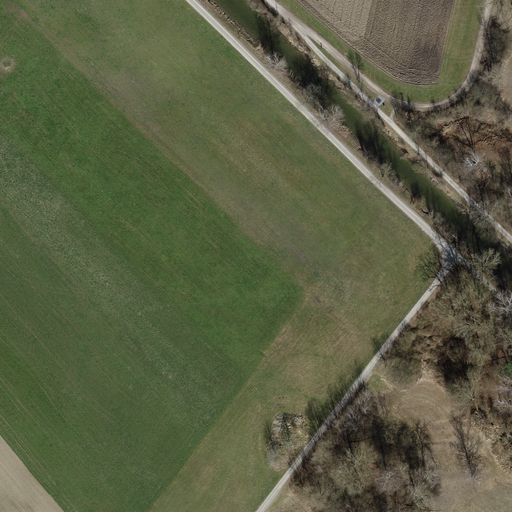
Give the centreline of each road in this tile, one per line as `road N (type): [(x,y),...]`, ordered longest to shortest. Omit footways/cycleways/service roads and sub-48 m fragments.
road 1 (track): [(445,251),(190,0)]
road 2 (track): [(445,251),(436,284),(261,511)]
road 3 (track): [(292,21),(373,87),(397,102),(426,106),(466,85),(490,0)]
road 4 (track): [(269,0),(389,122)]
road 5 (track): [(389,122),(511,239)]
